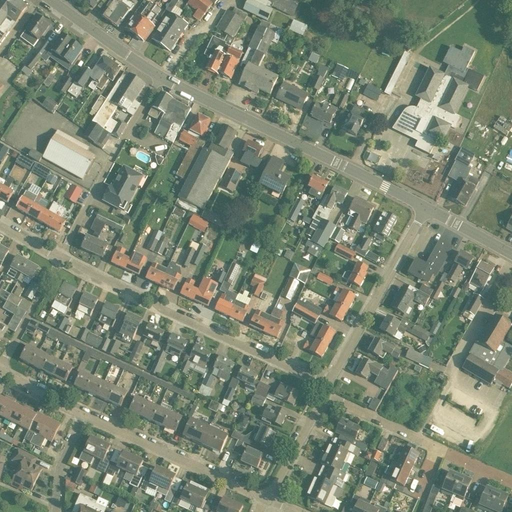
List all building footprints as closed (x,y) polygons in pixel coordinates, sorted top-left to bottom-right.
[(0,0),(0,45),(27,8),(16,0),(0,0)] [(83,0),(93,9),(101,0),(83,0)] [(123,2),(124,0),(113,0),(101,16),(109,22),(122,4),(123,2)] [(177,0),(172,0),(166,11),(170,14),(179,1),(177,0)] [(190,0),(187,4),(204,17),(213,4),(207,0),(190,0)] [(267,22),(273,11),(250,0),(248,0),(243,11),(267,22)] [(261,0),(273,5),(272,8),(293,18),(301,0),(261,0)] [(364,26),(376,0),(356,0),(348,18),(364,26)] [(140,18),(136,15),(126,29),(135,36),(156,8),(155,7),(156,6),(151,2),(140,18)] [(122,4),(109,22),(118,29),(131,10),(122,4)] [(156,8),(135,36),(144,42),(154,28),(150,26),(157,17),(161,11),(156,8)] [(233,40),(244,22),(227,11),(216,29),(233,40)] [(168,33),(177,19),(170,14),(152,40),(160,46),(164,40),(164,39),(165,37),(166,38),(169,33),(168,33)] [(38,41),(49,26),(36,17),(20,38),(25,42),(30,34),(38,41)] [(164,40),(160,46),(170,52),(188,26),(177,19),(168,33),(169,33),(166,38),(165,37),(164,39),(164,40)] [(303,37),(307,26),(293,20),(289,31),(303,37)] [(259,76),(261,71),(258,69),(271,42),(276,45),(283,32),(277,29),(275,35),(259,28),(243,62),(249,65),(239,85),(257,94),(259,90),(259,91),(264,81),(259,78),(260,76),(259,76)] [(46,54),(46,55),(50,58),(57,63),(60,58),(72,42),(62,35),(51,50),(49,49),(46,54)] [(226,58),(231,49),(225,46),(225,44),(213,38),(205,56),(211,59),(206,70),(218,75),(219,74),(223,64),(222,63),(225,58),(226,58)] [(60,58),(57,63),(65,68),(65,69),(69,72),(73,66),(72,65),(83,50),(72,42),(60,58)] [(223,64),(219,74),(231,80),(243,54),(241,53),(243,50),(242,49),(237,46),(235,51),(231,49),(226,58),(225,58),(222,63),(223,64)] [(460,118),(454,115),(468,87),(477,92),(484,78),(466,69),(474,53),(464,48),(461,53),(451,48),(443,63),(449,66),(444,76),(430,69),(416,97),(421,100),(417,109),(415,109),(414,108),(412,108),(411,108),(409,109),(408,109),(406,110),(405,111),(404,112),(392,130),(418,142),(415,148),(430,155),(436,142),(435,141),(436,138),(444,141),(450,128),(454,130),(460,118)] [(405,66),(410,56),(405,53),(399,63),(405,66)] [(31,71),(41,59),(35,54),(25,66),(31,71)] [(312,54),(309,60),(316,63),(319,57),(312,54)] [(98,84),(97,84),(112,63),(104,58),(92,75),(90,79),(93,81),(88,88),(93,91),(96,87),(98,84)] [(96,87),(101,91),(109,80),(112,82),(121,69),(112,63),(97,84),(98,84),(96,87)] [(332,76),(343,81),(349,69),(337,64),(332,76)] [(317,75),(324,78),(328,68),(322,65),(317,75)] [(90,79),(92,75),(84,69),(67,93),(76,99),(90,79)] [(264,81),(259,91),(270,96),(278,79),(261,71),(259,76),(260,76),(259,78),(264,81)] [(106,101),(98,114),(83,136),(94,143),(94,144),(102,150),(112,135),(119,140),(127,125),(119,121),(117,124),(110,119),(118,107),(133,116),(140,106),(134,102),(145,85),(125,72),(106,101)] [(49,87),(55,78),(50,75),(44,83),(49,87)] [(318,92),(324,80),(316,76),(310,88),(318,92)] [(65,95),(73,81),(67,77),(58,91),(65,95)] [(278,99),(301,110),(301,111),(308,96),(285,84),(282,90),(278,98),(278,99)] [(377,102),(382,92),(368,85),(366,90),(363,95),(377,102)] [(390,97),(394,88),(389,85),(384,94),(390,97)] [(278,98),(282,90),(277,87),(273,96),(278,98)] [(343,110),(348,98),(349,96),(344,93),(337,107),(343,110)] [(165,115),(172,100),(160,94),(156,101),(155,100),(152,105),(154,106),(149,116),(156,120),(160,112),(165,115)] [(98,114),(106,101),(101,97),(92,110),(98,114)] [(172,100),(165,115),(162,120),(155,134),(165,140),(174,124),(181,128),(191,110),(172,100)] [(324,108),(317,105),(311,115),(330,124),(337,109),(331,107),(330,109),(324,107),(324,108)] [(360,128),(368,113),(355,106),(350,116),(349,116),(343,128),(349,130),(348,133),(356,137),(360,128)] [(200,136),(203,138),(207,130),(206,129),(210,122),(198,116),(188,134),(184,132),(179,141),(176,146),(188,152),(191,147),(194,148),(200,136)] [(507,136),(511,128),(511,126),(500,119),(494,128),(507,136)] [(213,144),(227,152),(236,134),(222,127),(213,143),(213,144)] [(88,175),(86,174),(95,157),(86,152),(89,148),(58,131),(43,159),(82,180),(85,174),(87,175),(88,175)] [(220,181),(229,163),(233,155),(227,152),(213,144),(213,143),(203,138),(200,136),(194,148),(191,147),(188,152),(189,152),(176,176),(187,182),(178,199),(175,206),(187,211),(200,218),(203,211),(219,180),(220,181)] [(261,160),(258,158),(262,149),(248,143),(244,151),(243,151),(239,160),(241,161),(240,163),(249,167),(250,165),(257,169),(261,160)] [(9,150),(0,144),(0,157),(3,159),(9,150)] [(468,169),(475,156),(462,149),(455,162),(468,169)] [(39,163),(43,156),(32,150),(28,157),(39,163)] [(372,153),(369,161),(377,165),(380,156),(372,153)] [(278,174),(283,163),(273,158),(268,169),(260,184),(282,195),(289,179),(278,174)] [(30,161),(25,170),(29,172),(34,163),(30,161)] [(46,180),(51,172),(36,163),(31,171),(46,180)] [(142,178),(124,168),(112,191),(109,190),(103,201),(121,211),(126,203),(128,204),(138,186),(135,185),(139,177),(142,178)] [(222,184),(235,190),(235,189),(242,175),(229,169),(222,184)] [(465,207),(475,188),(478,182),(459,172),(454,181),(457,182),(449,198),(465,207)] [(46,182),(54,186),(57,180),(50,176),(46,182)] [(3,187),(0,191),(0,199),(8,204),(14,193),(8,190),(14,180),(8,177),(3,187)] [(320,201),(323,195),(328,185),(313,178),(308,187),(312,189),(309,196),(315,199),(320,201)] [(62,202),(70,187),(67,185),(64,190),(62,189),(56,199),(62,202)] [(82,192),(71,185),(68,192),(79,198),(82,192)] [(309,229),(316,232),(313,238),(311,242),(309,241),(306,246),(310,248),(307,252),(318,258),(324,248),(336,227),(327,223),(329,217),(332,211),(331,211),(336,202),(342,205),(347,194),(335,189),(330,199),(325,196),(312,220),(314,221),(309,229)] [(27,215),(33,204),(35,200),(37,197),(26,191),(16,209),(27,215)] [(294,223),(304,203),(297,199),(287,219),(294,223)] [(365,225),(373,209),(365,205),(366,204),(356,199),(350,211),(350,212),(348,216),(353,219),(349,228),(357,232),(361,223),(365,225)] [(333,211),(339,215),(343,206),(338,203),(333,211)] [(38,221),(44,210),(33,204),(27,215),(38,221)] [(38,221),(49,227),(60,207),(54,204),(48,213),(44,210),(38,221)] [(66,210),(60,207),(49,227),(60,233),(65,223),(60,220),(66,210)] [(183,219),(186,213),(182,211),(183,211),(175,207),(172,214),(183,219)] [(206,209),(201,218),(209,222),(214,213),(206,209)] [(105,225),(109,217),(99,212),(91,230),(95,232),(92,240),(87,237),(82,249),(91,254),(102,233),(105,225)] [(387,216),(383,214),(372,236),(382,242),(385,238),(387,239),(397,220),(388,215),(387,216)] [(193,215),(188,225),(205,233),(210,223),(193,215)] [(310,225),(312,221),(304,216),(302,221),(310,225)] [(121,235),(122,234),(121,233),(125,224),(109,217),(105,225),(115,229),(114,232),(120,235),(121,235)] [(222,217),(217,226),(225,230),(230,221),(222,217)] [(313,238),(316,232),(309,229),(306,235),(313,238)] [(337,229),(331,240),(339,244),(343,246),(346,241),(342,238),(345,233),(337,229)] [(82,244),(86,236),(79,233),(75,241),(82,244)] [(102,233),(91,254),(102,258),(108,246),(103,244),(107,235),(102,233)] [(161,256),(168,240),(161,237),(154,253),(161,256)] [(154,252),(159,242),(151,238),(146,249),(154,252)] [(367,251),(371,243),(364,239),(360,247),(359,246),(358,248),(355,253),(364,258),(368,252),(367,251)] [(433,273),(433,274),(436,276),(452,248),(440,242),(426,267),(427,268),(426,270),(433,273)] [(206,247),(200,244),(195,254),(202,257),(204,253),(206,254),(210,247),(207,246),(206,247)] [(352,262),(356,254),(338,245),(334,253),(352,262)] [(349,250),(355,253),(358,248),(352,245),(349,250)] [(0,247),(0,267),(3,263),(9,252),(0,247)] [(125,270),(133,254),(132,254),(129,260),(123,257),(125,251),(119,248),(111,264),(125,270)] [(187,268),(195,251),(189,248),(181,265),(187,268)] [(167,249),(165,257),(173,258),(174,250),(167,249)] [(379,258),(368,252),(365,257),(376,263),(379,258)] [(467,271),(473,260),(461,253),(455,264),(447,279),(455,283),(463,268),(467,271)] [(133,254),(125,270),(139,276),(146,260),(133,254)] [(18,282),(28,263),(18,257),(7,276),(18,282)] [(426,267),(416,261),(409,274),(421,280),(421,279),(428,283),(433,274),(433,273),(426,270),(427,268),(426,267)] [(167,270),(160,286),(173,292),(181,276),(180,268),(176,267),(176,264),(172,262),(170,264),(170,263),(167,270)] [(28,263),(18,282),(21,284),(26,276),(32,280),(38,269),(28,263)] [(167,270),(153,263),(146,279),(160,286),(167,270)] [(365,275),(368,269),(358,263),(355,270),(356,270),(353,274),(349,272),(345,273),(342,279),(349,282),(359,288),(366,275),(365,275)] [(231,286),(238,270),(239,267),(232,264),(231,267),(224,282),(231,286)] [(479,297),(482,292),(494,271),(483,265),(481,264),(480,265),(469,285),(476,289),(477,289),(473,295),(474,295),(479,297)] [(304,285),(309,274),(296,268),(282,297),(289,301),(298,282),(304,285)] [(222,285),(226,275),(219,271),(215,282),(222,285)] [(331,287),(334,281),(319,273),(317,279),(331,287)] [(258,298),(265,283),(254,278),(250,286),(254,287),(250,294),(258,298)] [(194,301),(199,292),(192,289),(195,282),(188,279),(181,295),(194,301)] [(199,292),(194,301),(208,308),(218,286),(204,280),(199,292)] [(436,301),(445,285),(439,282),(430,298),(436,301)] [(68,308),(72,301),(71,300),(76,291),(65,284),(55,301),(68,308)] [(423,286),(422,285),(419,292),(430,297),(433,291),(423,286)] [(19,298),(23,290),(18,287),(14,295),(19,298)] [(456,299),(461,290),(456,287),(450,295),(456,299)] [(337,304),(348,310),(355,297),(337,288),(333,295),(335,296),(333,302),(337,304)] [(404,315),(414,296),(402,289),(392,308),(404,315)] [(28,290),(24,297),(32,301),(36,295),(28,290)] [(425,307),(430,298),(430,297),(419,292),(414,302),(423,306),(422,307),(424,308),(424,307),(425,307)] [(7,302),(17,308),(21,300),(11,294),(7,302)] [(93,311),(98,301),(85,295),(80,305),(81,306),(79,311),(90,317),(93,311)] [(229,317),(236,301),(222,295),(215,311),(229,317)] [(474,317),(484,300),(479,297),(474,295),(465,312),(474,317)] [(319,317),(323,310),(300,298),(296,304),(319,317)] [(236,301),(229,317),(242,323),(250,307),(236,301)] [(13,315),(17,308),(7,302),(2,309),(13,315)] [(341,323),(348,310),(337,304),(333,310),(327,307),(323,313),(341,323)] [(112,328),(116,321),(114,320),(119,310),(106,305),(98,322),(112,328)] [(315,325),(319,317),(296,305),(292,313),(315,325)] [(263,333),(271,317),(257,311),(250,327),(263,333)] [(137,331),(142,321),(128,315),(124,325),(125,325),(122,330),(128,333),(130,327),(137,331)] [(494,353),(500,343),(511,326),(495,316),(479,344),(485,348),(494,353)] [(62,332),(68,320),(62,317),(56,329),(62,332)] [(271,317),(263,333),(277,339),(284,323),(271,317)] [(387,318),(380,331),(399,341),(403,335),(405,331),(407,329),(400,325),(387,318)] [(48,334),(50,330),(31,320),(26,330),(34,335),(37,329),(48,334)] [(436,336),(441,325),(435,322),(430,333),(436,336)] [(317,340),(328,346),(335,333),(318,323),(314,330),(321,333),(317,340)] [(159,344),(164,333),(154,329),(155,327),(150,324),(144,337),(159,344)] [(71,328),(65,326),(62,332),(84,343),(90,332),(82,328),(81,331),(72,326),(71,328)] [(295,340),(300,330),(291,326),(286,336),(295,340)] [(431,335),(415,326),(410,334),(426,342),(425,343),(428,347),(429,348),(433,340),(429,338),(431,335)] [(61,343),(64,337),(52,331),(48,338),(57,343),(58,342),(61,343)] [(103,338),(103,339),(89,333),(85,343),(98,349),(98,350),(106,353),(111,341),(103,338)] [(180,359),(187,344),(177,339),(178,337),(173,335),(164,354),(159,352),(155,361),(156,362),(154,366),(159,368),(162,364),(166,356),(166,354),(174,357),(180,359)] [(74,347),(76,343),(64,337),(61,343),(69,347),(71,345),(74,347)] [(121,345),(111,340),(111,341),(106,353),(115,357),(121,345)] [(321,359),(328,346),(317,340),(314,346),(307,343),(303,349),(321,359)] [(385,345),(375,340),(369,352),(379,357),(383,360),(386,354),(391,356),(396,359),(400,352),(395,349),(386,344),(385,345)] [(137,342),(128,363),(134,366),(144,345),(137,342)] [(84,362),(90,350),(89,349),(76,343),(74,347),(85,353),(82,361),(84,362)] [(505,346),(500,343),(494,353),(485,348),(479,344),(471,356),(470,355),(462,369),(490,386),(493,380),(509,389),(511,384),(511,374),(503,370),(511,355),(511,347),(506,344),(505,346)] [(204,369),(211,355),(201,350),(201,348),(196,346),(191,357),(186,355),(179,372),(186,375),(191,364),(204,369)] [(424,346),(418,349),(421,354),(427,350),(424,346)] [(32,366),(39,353),(27,347),(21,360),(32,366)] [(100,362),(103,355),(90,350),(84,362),(87,364),(90,357),(100,362)] [(420,365),(424,356),(409,350),(405,358),(420,365)] [(43,372),(50,358),(39,353),(32,366),(43,372)] [(114,366),(116,362),(103,355),(100,362),(101,360),(114,366)] [(220,357),(214,369),(220,372),(217,378),(226,382),(234,365),(224,361),(225,359),(220,357)] [(55,377),(61,364),(50,358),(43,372),(55,377)] [(373,366),(364,361),(356,374),(366,380),(370,372),(383,380),(379,387),(387,391),(398,372),(390,368),(388,371),(374,363),(373,366)] [(127,372),(129,368),(116,362),(114,366),(127,372)] [(61,364),(55,377),(66,383),(73,369),(61,364)] [(253,393),(255,392),(259,384),(255,382),(257,376),(247,372),(248,370),(243,367),(238,380),(245,383),(244,386),(245,389),(253,393)] [(141,378),(143,374),(129,368),(127,372),(141,378)] [(86,392),(93,378),(81,373),(75,387),(86,392)] [(154,384),(156,380),(143,374),(141,378),(154,384)] [(208,398),(212,390),(210,389),(215,378),(207,374),(198,393),(208,398)] [(268,386),(278,391),(283,381),(273,377),(268,386)] [(98,398),(104,383),(93,378),(86,392),(98,398)] [(168,390),(169,386),(156,380),(154,384),(168,390)] [(109,403),(116,389),(104,383),(98,398),(109,403)] [(265,399),(270,388),(260,383),(254,394),(265,399)] [(230,403),(237,388),(230,385),(224,400),(230,403)] [(293,406),(298,394),(294,392),(295,391),(281,385),(275,398),(273,402),(280,406),(282,401),(293,406)] [(181,396),(183,392),(169,386),(168,390),(176,394),(175,397),(173,398),(172,400),(175,402),(178,395),(181,396)] [(116,389),(109,403),(121,408),(127,394),(116,389)] [(183,392),(181,396),(195,402),(197,398),(183,392)] [(262,408),(266,400),(255,395),(250,404),(252,405),(253,403),(262,408)] [(0,416),(1,418),(11,399),(7,397),(7,399),(4,400),(0,397),(0,416)] [(147,403),(148,403),(150,399),(145,397),(143,401),(136,398),(130,412),(141,417),(147,403)] [(95,398),(91,406),(101,411),(104,403),(95,398)] [(375,412),(381,402),(374,398),(368,408),(375,412)] [(11,422),(18,407),(14,405),(13,402),(14,401),(11,399),(1,418),(11,422)] [(212,400),(208,408),(217,412),(220,404),(212,400)] [(159,408),(148,403),(147,403),(141,417),(153,423),(159,408)] [(281,427),(287,414),(277,409),(268,406),(261,421),(270,425),(271,422),(281,427)] [(20,427),(29,408),(26,407),(25,408),(23,409),(18,407),(11,422),(20,427)] [(29,431),(38,413),(37,413),(36,416),(32,414),(31,411),(32,410),(29,408),(20,427),(29,431)] [(164,428),(170,414),(159,408),(153,423),(164,428)] [(35,447),(48,419),(38,413),(29,431),(35,434),(30,444),(35,447)] [(170,414),(164,428),(176,433),(182,419),(170,414)] [(243,416),(239,424),(245,427),(249,418),(243,416)] [(48,419),(35,447),(41,449),(45,440),(52,443),(60,425),(48,419)] [(202,444),(210,425),(199,420),(198,423),(191,420),(184,437),(192,441),(192,440),(202,444)] [(360,450),(365,452),(368,447),(354,441),(360,428),(342,420),(336,433),(347,438),(345,443),(360,450)] [(210,425),(202,444),(212,449),(212,450),(220,453),(228,437),(221,434),(222,431),(210,425)] [(262,430),(256,427),(253,432),(259,435),(256,442),(269,448),(275,435),(262,429),(262,430)] [(234,432),(231,438),(238,441),(243,443),(244,443),(246,438),(245,438),(234,432)] [(0,439),(9,444),(11,439),(1,434),(0,436),(0,439)] [(94,458),(101,442),(91,438),(85,451),(84,450),(80,458),(85,460),(87,455),(94,458)] [(11,439),(9,444),(20,449),(22,445),(11,439)] [(360,450),(345,443),(335,439),(332,446),(331,445),(326,455),(344,463),(346,464),(351,455),(357,457),(360,450)] [(383,452),(388,441),(382,439),(378,449),(383,452)] [(243,443),(238,441),(233,453),(244,458),(242,462),(257,469),(263,456),(248,449),(247,450),(242,448),(244,443),(243,443)] [(101,442),(94,458),(100,461),(96,470),(104,474),(110,462),(104,460),(110,447),(101,442)] [(395,457),(413,466),(418,455),(400,446),(398,451),(395,449),(392,456),(395,457)] [(36,481),(41,470),(34,467),(38,459),(18,449),(11,462),(21,466),(18,472),(36,481)] [(377,462),(380,454),(374,452),(371,459),(377,462)] [(127,473),(134,457),(124,453),(118,466),(111,463),(106,474),(113,477),(115,473),(118,474),(120,470),(127,473)] [(343,482),(345,483),(346,483),(348,477),(346,476),(346,475),(340,472),(344,463),(326,455),(322,465),(323,466),(320,472),(331,477),(343,482)] [(143,462),(134,457),(127,473),(133,476),(129,485),(137,489),(143,477),(137,475),(143,462)] [(395,470),(409,476),(413,466),(395,457),(393,462),(398,464),(395,470)] [(409,476),(395,470),(387,467),(380,483),(393,489),(396,484),(404,487),(409,476)] [(74,474),(84,479),(87,473),(77,468),(74,474)] [(145,478),(140,490),(146,492),(147,489),(156,494),(157,493),(159,487),(159,488),(166,472),(157,468),(151,481),(145,478)] [(11,486),(18,490),(20,486),(31,491),(36,481),(18,472),(11,486)] [(159,487),(157,493),(166,497),(164,501),(170,504),(175,492),(170,490),(176,477),(166,472),(159,488),(159,487)] [(317,478),(316,478),(311,488),(333,497),(337,487),(342,489),(345,483),(343,482),(331,477),(320,472),(317,478)] [(453,495),(460,478),(450,473),(441,493),(449,496),(450,493),(453,495)] [(81,487),(84,479),(74,474),(71,482),(81,487)] [(364,485),(376,489),(378,481),(367,477),(364,485)] [(460,478),(453,495),(456,496),(455,499),(463,502),(471,482),(460,478)] [(93,482),(89,492),(98,495),(102,486),(93,482)] [(176,493),(170,507),(173,509),(175,505),(187,511),(190,505),(191,505),(199,487),(189,483),(183,496),(176,493)] [(199,487),(191,505),(197,508),(194,511),(207,511),(209,508),(203,505),(209,492),(199,487)] [(336,499),(333,497),(311,488),(307,498),(325,506),(331,508),(336,499)] [(478,509),(486,511),(489,511),(497,493),(487,488),(478,509)] [(501,511),(508,497),(497,493),(489,511),(501,511)] [(92,511),(97,502),(80,495),(72,511),(92,511)] [(366,511),(369,507),(371,503),(354,495),(349,507),(355,509),(354,511),(366,511)] [(425,506),(432,509),(436,497),(430,495),(425,506)] [(229,511),(233,503),(224,498),(218,511),(212,509),(210,511),(229,511)] [(97,502),(92,511),(111,511),(112,511),(96,504),(97,502)] [(233,503),(229,511),(240,511),(243,507),(233,503)] [(345,511),(349,505),(344,503),(339,511),(345,511)]
